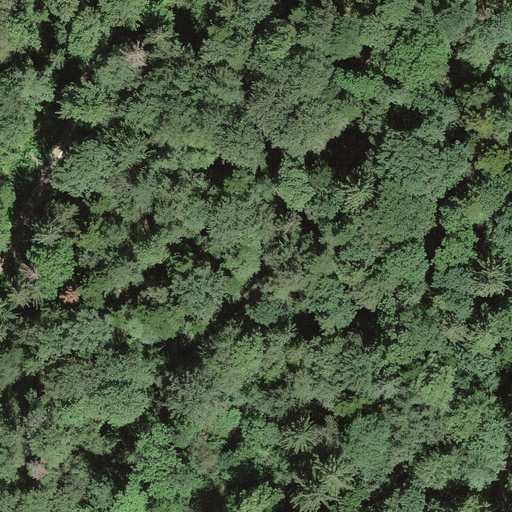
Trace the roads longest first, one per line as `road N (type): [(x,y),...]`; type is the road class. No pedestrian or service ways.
road 1 (track): [(457,0),(365,126),(311,227),(144,455),(114,511)]
road 2 (track): [(116,0),(85,90),(0,267)]
